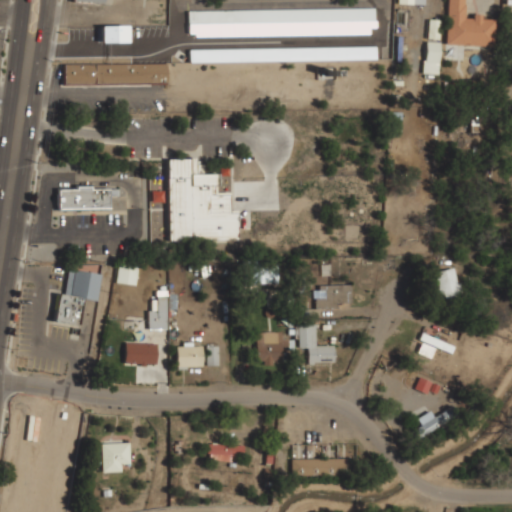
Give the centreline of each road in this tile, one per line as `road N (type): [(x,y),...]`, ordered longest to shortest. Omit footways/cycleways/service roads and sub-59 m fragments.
road 1 (residential): [(511,488),(441,482),(406,464),(356,408),(169,398),(0,377)]
road 2 (secondary): [(22,182),(48,0)]
road 3 (secondary): [(24,0),(0,176)]
road 4 (secondary): [(0,319),(22,182)]
road 5 (residential): [(398,287),(356,408)]
